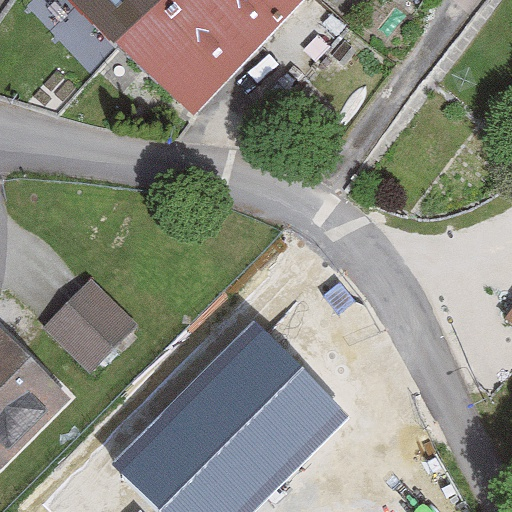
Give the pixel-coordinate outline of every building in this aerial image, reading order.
[(52,0),(106,56),(165,0),(52,0)] [(309,14),(295,0),(165,0),(106,56),(182,135),(309,14)] [(295,0),(309,14),(323,0),(295,0)] [(89,279),(45,327),(95,373),(139,326),(89,279)] [(0,476),(74,406),(0,328),(0,476)] [(115,473),(153,511),(256,511),(349,419),(259,329),(115,473)]
